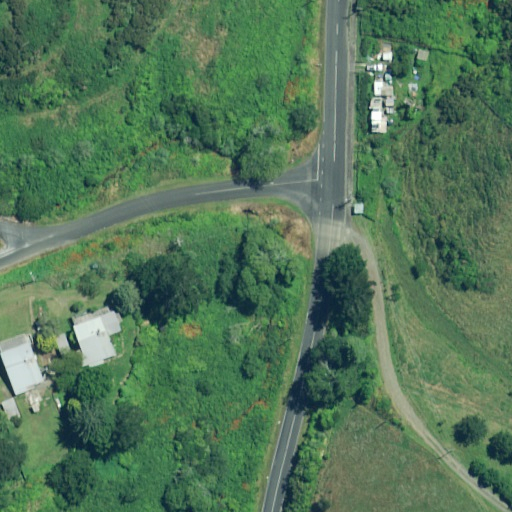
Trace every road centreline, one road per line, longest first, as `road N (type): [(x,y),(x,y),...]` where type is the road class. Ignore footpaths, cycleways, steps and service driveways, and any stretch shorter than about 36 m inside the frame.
road 1 (tertiary): [(275,511),(331,247),(334,179)]
road 2 (residential): [(41,240),(176,196),(334,179)]
road 3 (tertiary): [(334,179),(339,0)]
